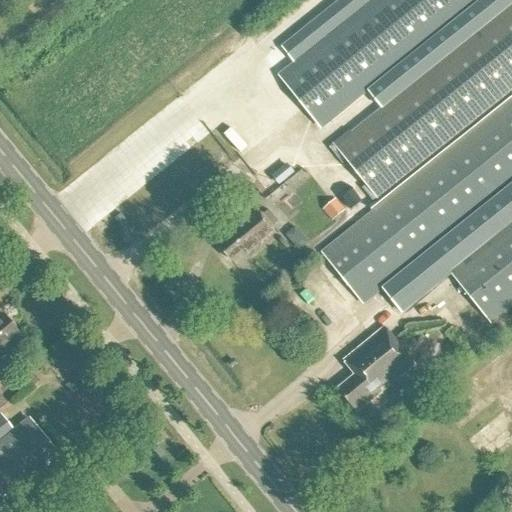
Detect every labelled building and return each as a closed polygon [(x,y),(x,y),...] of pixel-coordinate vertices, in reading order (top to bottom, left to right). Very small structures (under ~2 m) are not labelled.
[(486,0),(377,0),(294,67),(281,78),(323,131),(367,95),(486,0)] [(341,0),(281,49),(294,67),(377,0),(341,0)] [(511,0),(486,0),(367,95),(380,111),(511,4),(511,0)] [(396,189),(394,186),(511,90),(511,4),(380,111),(351,133),(349,131),(329,148),(376,205),(396,189)] [(511,99),(320,254),(362,305),(381,291),(511,185),(511,99)] [(511,185),(381,291),(399,313),(450,272),(511,222),(511,185)] [(266,212),(262,216),(257,210),(217,243),(231,260),(239,253),(242,257),(274,231),(271,228),(276,224),(266,212)] [(461,285),(491,323),(511,305),(511,222),(450,272),(461,285)] [(306,245),(293,230),(284,237),(296,253),(306,245)] [(459,348),(491,323),(461,285),(429,310),(459,348)] [(0,356),(21,340),(0,314),(0,356)] [(356,412),(415,365),(384,328),(344,362),(345,363),(344,364),(355,376),(339,389),(341,391),(339,392),(356,412)] [(0,439),(0,510),(41,478),(62,461),(27,417),(26,419),(6,434),(0,439)]
